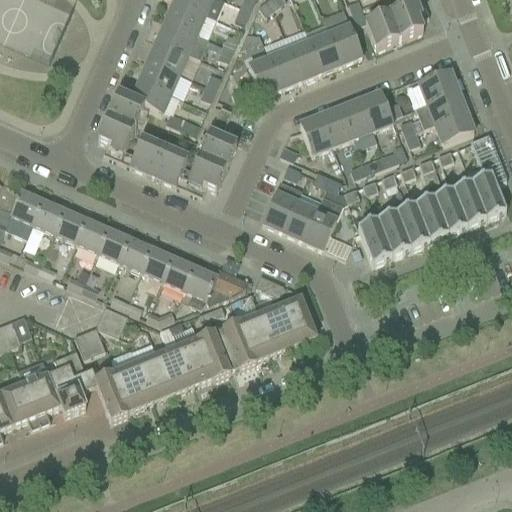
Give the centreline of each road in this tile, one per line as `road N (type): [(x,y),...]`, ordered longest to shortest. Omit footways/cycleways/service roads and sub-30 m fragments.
road 1 (residential): [(0,488),(87,453),(148,452),(353,363)]
road 2 (residential): [(222,236),(282,115),(473,40)]
road 3 (residential): [(353,363),(324,288),(308,273),(222,236)]
road 4 (residential): [(60,164),(138,0)]
road 5 (residential): [(222,236),(60,164)]
road 6 (unclassified): [(353,363),(511,302)]
